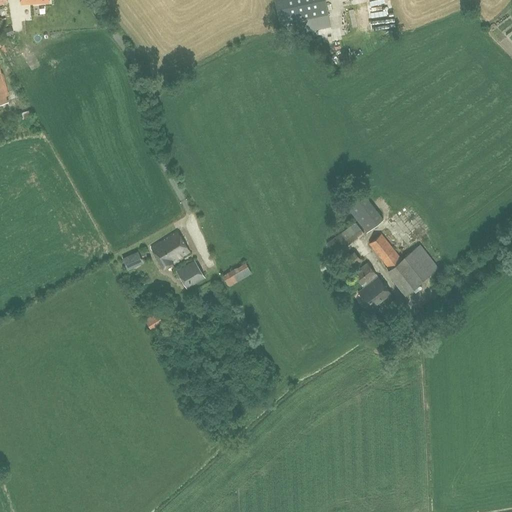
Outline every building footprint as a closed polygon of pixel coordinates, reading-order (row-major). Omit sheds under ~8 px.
[(324,0),(273,0),(279,24),(297,20),(300,32),(330,25),(324,0)] [(355,43),(366,38),(362,30),(351,35),(355,43)] [(0,103),(8,102),(0,71),(0,103)] [(17,109),(19,119),(30,118),(28,108),(17,109)] [(479,183),(484,192),(502,181),(496,173),(479,183)] [(383,218),(358,186),(341,199),(366,231),(383,218)] [(467,202),(479,197),(475,189),(463,194),(467,202)] [(401,210),(405,216),(413,211),(410,205),(401,210)] [(335,254),(364,233),(355,221),(326,242),(335,254)] [(177,231),(151,247),(163,268),(173,262),(172,261),(189,251),(177,231)] [(381,234),(372,241),(369,243),(389,268),(387,270),(406,293),(438,268),(420,244),(401,259),(386,241),(381,234)] [(136,251),(123,258),(128,269),(141,262),(136,251)] [(353,251),(342,259),(348,268),(359,260),(353,251)] [(186,288),(205,277),(194,259),(176,270),(186,288)] [(245,263),(222,276),(228,287),(251,274),(245,263)] [(364,287),(377,276),(367,263),(353,274),(364,287)] [(377,276),(364,287),(358,292),(371,308),(391,293),(377,276)] [(168,318),(185,308),(181,300),(169,307),(171,311),(166,314),(168,318)] [(151,330),(163,323),(156,312),(144,319),(151,330)]
